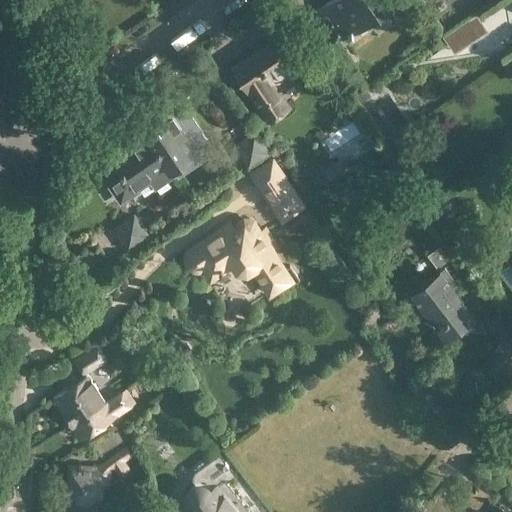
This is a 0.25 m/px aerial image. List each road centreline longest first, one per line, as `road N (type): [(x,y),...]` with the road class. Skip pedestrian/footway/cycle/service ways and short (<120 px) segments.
road 1 (residential): [(5,511),(20,140)]
road 2 (residential): [(20,140),(208,0)]
road 3 (track): [(20,140),(33,0)]
